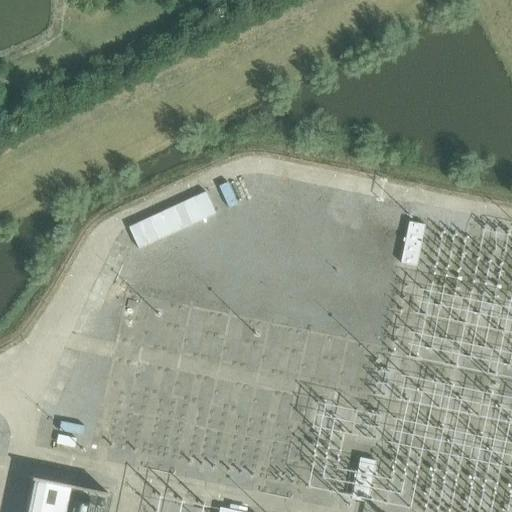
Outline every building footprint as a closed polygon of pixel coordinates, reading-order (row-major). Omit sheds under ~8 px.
[(228,182),(219,186),(228,208),(237,204),(228,182)] [(138,249),(215,213),(205,192),(129,228),(138,249)] [(409,222),(400,263),(416,266),(425,226),(409,222)] [(360,458),(352,499),(367,502),(376,461),(360,458)] [(36,479),(29,511),(66,511),(72,488),(72,486),(36,479)]
